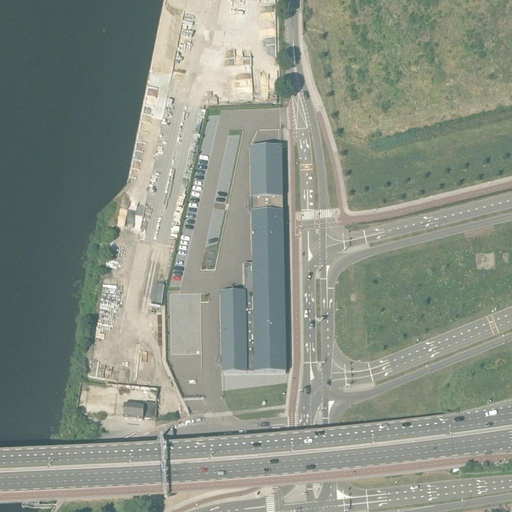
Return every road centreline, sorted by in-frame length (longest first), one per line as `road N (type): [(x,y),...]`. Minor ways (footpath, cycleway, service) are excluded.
road 1 (primary): [(511,417),(263,447),(0,461)]
road 2 (primary): [(0,482),(217,471),(511,439)]
road 3 (tertiary): [(511,318),(402,361),(324,378)]
road 4 (tertiary): [(325,398),(367,392),(511,337)]
road 5 (tertiary): [(511,199),(322,246)]
road 6 (tertiary): [(323,262),(511,216)]
road 7 (tertiary): [(511,479),(330,503)]
road 8 (unclassified): [(304,111),(305,255)]
road 9 (unclassified): [(322,246),(319,157),(304,111)]
road 10 (tertiary): [(305,255),(306,390)]
